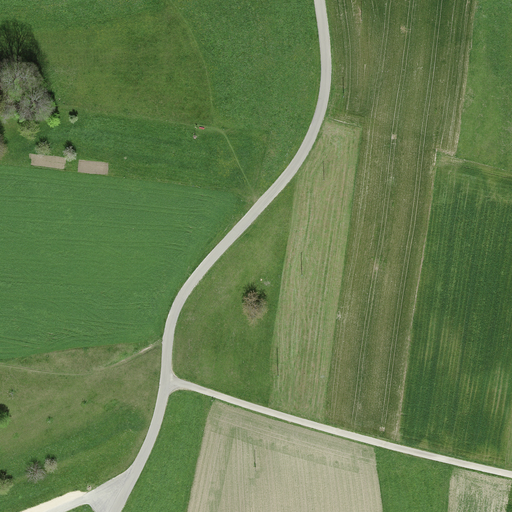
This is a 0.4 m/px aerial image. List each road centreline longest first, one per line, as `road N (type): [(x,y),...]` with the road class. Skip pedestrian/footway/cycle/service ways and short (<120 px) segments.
road 1 (tertiary): [(114,511),(156,420),(177,303),(275,189),(315,128),(326,76),(319,0)]
road 2 (track): [(165,379),(511,474)]
